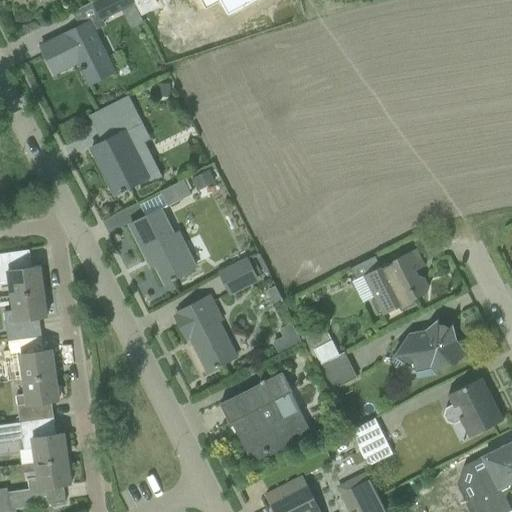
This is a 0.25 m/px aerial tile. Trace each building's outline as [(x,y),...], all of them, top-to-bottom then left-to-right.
[(131,0),(96,0),(94,1),(102,20),(134,4),(131,0)] [(132,0),(141,16),(142,15),(141,13),(156,5),(152,0),(132,0)] [(220,0),(228,13),(252,0),(253,0),(254,0),(253,0),(272,0),(275,4),(276,3),(274,0),(220,0)] [(88,22),(58,37),(40,46),(53,73),(80,60),(83,67),(79,68),(81,71),(82,71),(89,85),(113,72),(88,22)] [(155,99),(168,99),(168,86),(155,86),(155,99)] [(125,190),(125,189),(148,177),(126,132),(142,124),(128,96),(107,106),(115,120),(104,126),(110,138),(90,148),(114,195),(121,191),(121,192),(125,190)] [(190,179),(196,191),(215,182),(208,170),(190,179)] [(191,195),(184,180),(161,192),(168,206),(191,195)] [(161,209),(147,216),(129,225),(146,258),(150,256),(163,283),(171,280),(171,281),(176,279),(175,277),(196,267),(185,247),(181,249),(161,209)] [(356,280),(349,283),(360,304),(373,298),(374,300),(371,302),(378,315),(381,314),(382,316),(398,308),(400,311),(414,304),(413,300),(426,293),(428,287),(423,279),(418,277),(414,279),(411,273),(424,267),(416,250),(392,262),(392,263),(381,269),(375,257),(350,269),(356,280)] [(0,254),(0,282),(10,281),(13,296),(43,292),(39,266),(27,268),(25,251),(0,254)] [(254,259),(250,262),(248,259),(221,272),(231,291),(258,277),(257,276),(261,273),(254,259)] [(14,309),(4,310),(2,311),(6,339),(37,335),(34,318),(46,317),(43,292),(13,296),(14,309)] [(210,296),(191,305),(177,313),(178,315),(175,316),(186,338),(189,336),(207,371),(215,368),(219,366),(219,365),(236,357),(218,321),(222,319),(210,296)] [(407,333),(392,357),(415,372),(416,379),(435,375),(449,363),(453,367),(467,354),(455,341),(452,323),(449,328),(446,326),(441,325),(438,324),(438,319),(424,329),(407,333)] [(291,324),(280,330),(284,337),(289,347),(299,342),(291,324)] [(324,326),(301,337),(303,341),(316,367),(339,355),(324,326)] [(37,335),(6,339),(7,351),(1,351),(6,383),(25,380),(24,379),(55,375),(51,350),(39,351),(37,335)] [(339,355),(316,367),(329,392),(356,378),(343,353),(339,355)] [(260,383),(219,404),(229,423),(236,420),(244,435),(245,435),(256,457),(283,444),(280,439),(299,429),(291,414),(300,410),(290,392),(292,391),(282,372),(264,381),(264,379),(259,381),(260,383)] [(17,395),(15,396),(18,422),(49,418),(46,402),(58,400),(55,375),(24,379),(25,380),(26,393),(17,395)] [(502,421),(481,378),(446,396),(451,405),(444,409),(442,416),(446,423),(453,425),(460,422),(468,438),(502,421)] [(18,423),(0,425),(0,441),(21,439),(22,450),(18,451),(20,465),(67,458),(63,433),(51,435),(49,418),(18,422),(18,423)] [(374,419),(349,431),(367,467),(392,454),(374,419)] [(511,481),(511,442),(482,458),(492,479),(488,492),(491,498),(490,501),(470,511),(500,511),(497,504),(498,500),(504,497),(508,483),(511,481)] [(0,489),(0,511),(14,511),(14,509),(61,503),(59,485),(70,484),(67,458),(20,465),(20,466),(34,464),(36,477),(26,479),(28,490),(6,493),(6,488),(0,489)] [(348,511),(355,509),(357,511),(385,511),(365,472),(336,487),(348,511)] [(317,511),(299,476),(283,485),(265,494),(274,511),(317,511)]
